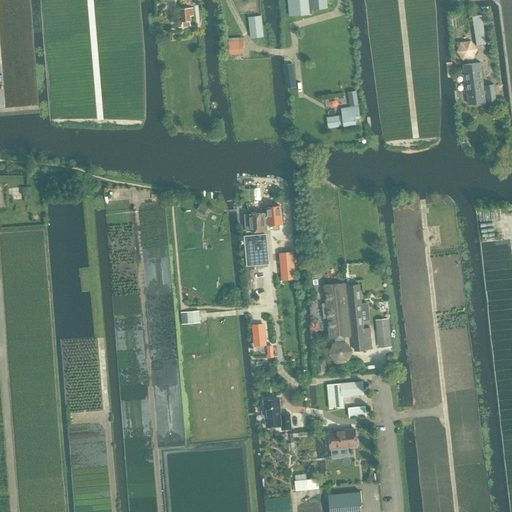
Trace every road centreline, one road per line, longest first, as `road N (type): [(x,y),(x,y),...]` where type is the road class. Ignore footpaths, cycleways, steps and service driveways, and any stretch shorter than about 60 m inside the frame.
road 1 (track): [(135,207),(161,511)]
road 2 (track): [(423,202),(445,411),(389,417)]
road 3 (track): [(14,511),(0,300)]
road 4 (unclassified): [(275,305),(281,369),(290,381),(384,375)]
road 5 (unclassified): [(400,511),(384,375)]
